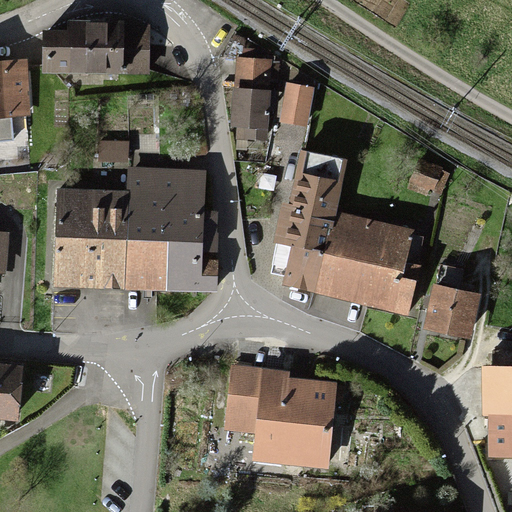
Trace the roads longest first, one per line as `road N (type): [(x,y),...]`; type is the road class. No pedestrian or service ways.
road 1 (unclassified): [(144,0),(180,29),(210,91),(238,312)]
road 2 (residential): [(238,312),(380,355),(438,410),(478,511)]
road 3 (residential): [(0,343),(122,360),(238,312)]
